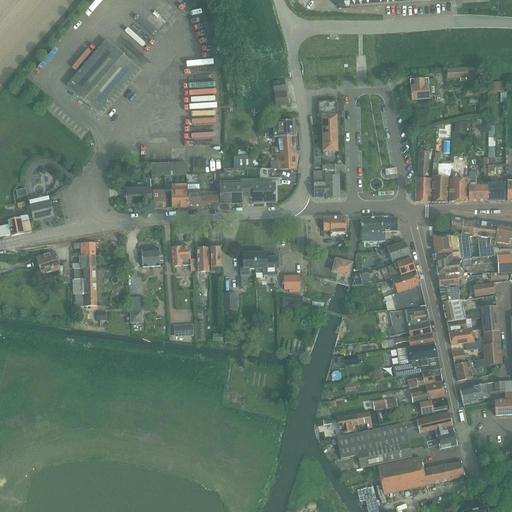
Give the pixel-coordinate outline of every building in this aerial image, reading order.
[(105,41),(65,87),(100,117),(140,71),(105,41)] [(466,82),(480,82),(480,74),(474,74),(474,69),(446,70),(447,80),(466,79),(466,82)] [(274,93),(286,91),(285,80),(273,82),(274,93)] [(427,80),(409,81),(411,101),(429,100),(429,97),(432,97),(432,98),(437,98),(435,80),(428,80),(427,80)] [(504,81),(492,82),(492,91),(504,91),(504,81)] [(275,94),(277,106),(288,104),(287,92),(275,94)] [(323,153),(338,153),(336,117),(335,102),(318,103),(318,118),(322,118),(323,153)] [(274,137),(278,138),(278,140),(282,140),(282,138),(294,137),(293,121),(278,122),(274,122),(274,137)] [(454,123),(453,133),(465,133),(466,123),(454,123)] [(272,156),(276,155),(295,154),(294,137),(282,138),(282,140),(278,140),(279,148),(271,149),(272,156)] [(252,169),(252,157),(251,150),(238,151),(238,157),(234,157),(234,170),(252,169)] [(418,153),(418,179),(415,179),(414,204),(430,203),(431,180),(425,179),(425,173),(426,173),(427,170),(428,153),(418,153)] [(433,160),(431,203),(446,203),(447,177),(449,177),(450,162),(442,162),(442,165),(437,165),(438,160),(439,154),(434,153),(434,160),(433,160)] [(277,162),(273,163),(270,163),(271,167),(271,170),(277,170),(295,171),(295,170),(296,170),(298,157),(295,155),(295,154),(276,155),(277,162)] [(205,160),(193,160),(193,173),(205,172),(205,160)] [(164,164),(164,176),(187,175),(186,164),(186,163),(164,164)] [(152,177),(164,176),(164,164),(151,165),(152,177)] [(327,200),(328,200),(339,200),(339,177),(336,177),(335,165),(323,166),(323,172),(326,172),(326,184),(314,185),(314,199),(327,198),(327,200)] [(469,181),(468,203),(488,202),(487,184),(480,184),(480,183),(476,183),(476,174),(469,173),(469,181)] [(449,181),(448,203),(468,203),(469,181),(467,180),(467,179),(461,179),(461,180),(458,180),(458,175),(452,175),(452,181),(449,181)] [(241,197),(247,196),(247,181),(219,182),(220,204),(221,204),(221,203),(232,202),(232,204),(242,203),(241,197)] [(247,181),(247,196),(253,196),(253,203),(264,203),(264,202),(274,201),(274,202),(275,202),(275,184),(271,181),(247,181)] [(487,184),(488,202),(505,202),(505,184),(487,184)] [(126,205),(152,204),(151,188),(126,190),(126,198),(125,198),(125,200),(126,200),(126,205)] [(153,210),(165,210),(165,192),(165,190),(153,191),(153,210)] [(165,192),(165,210),(187,209),(187,192),(187,191),(184,191),(184,190),(182,190),(182,191),(165,192)] [(187,192),(187,209),(200,208),(200,194),(200,190),(198,190),(198,193),(195,193),(195,191),(187,192)] [(200,194),(200,208),(218,208),(218,196),(216,197),(216,192),(210,193),(210,197),(204,197),(203,193),(200,194)] [(33,221),(53,217),(50,201),(30,206),(33,221)] [(323,218),(323,231),(323,232),(330,232),(330,234),(346,234),(345,218),(323,218)] [(11,236),(11,237),(31,232),(29,221),(21,223),(20,219),(8,221),(9,225),(3,227),(5,237),(11,236)] [(362,243),(379,243),(379,219),(361,219),(362,243)] [(379,219),(379,243),(385,242),(385,233),(397,233),(397,220),(382,220),(382,219),(379,219)] [(450,219),(452,229),(461,231),(461,235),(472,236),(473,223),(463,222),(463,221),(451,219),(450,219)] [(473,223),(472,236),(472,237),(489,239),(488,241),(489,241),(488,246),(493,247),(494,247),(494,245),(494,244),(494,243),(494,242),(497,226),(474,222),(473,223)] [(494,243),(508,245),(509,240),(511,240),(511,228),(497,226),(494,242),(494,243)] [(432,237),(434,250),(462,247),(461,237),(459,237),(459,236),(432,237)] [(476,245),(474,260),(494,257),(494,247),(493,247),(488,246),(489,241),(488,241),(489,239),(472,237),(459,236),(459,237),(461,237),(462,247),(476,245)] [(74,257),(81,257),(95,257),(94,243),(73,244),(73,250),(80,249),(80,254),(73,254),(74,257)] [(391,263),(409,257),(404,243),(386,249),(387,250),(380,252),(381,257),(389,255),(391,263)] [(434,250),(436,264),(470,260),(474,260),(476,245),(462,247),(434,250)] [(190,272),(196,272),(195,260),(190,261),(189,247),(171,249),(173,267),(190,266),(190,272)] [(198,273),(202,273),(209,273),(209,265),(208,248),(205,248),(205,247),(200,247),(200,249),(197,249),(198,273)] [(211,268),(221,268),(220,248),(210,248),(211,268)] [(159,262),(163,261),(162,257),(159,257),(159,249),(141,251),(142,268),(160,267),(159,262)] [(41,276),(58,271),(58,278),(69,278),(69,273),(69,263),(63,263),(63,267),(59,267),(55,252),(36,259),(41,276)] [(248,269),(254,269),(254,253),(243,254),(243,261),(240,261),(240,276),(249,276),(248,269)] [(254,253),(254,269),(256,269),(256,274),(262,274),(262,275),(277,275),(276,258),(267,258),(267,253),(254,253)] [(511,256),(496,257),(498,274),(507,273),(511,272),(511,256)] [(81,257),(81,269),(95,269),(95,257),(81,257)] [(410,260),(388,267),(392,279),(414,272),(410,260)] [(436,264),(437,277),(456,275),(462,275),(462,273),(465,273),(465,268),(471,267),(470,260),(436,264)] [(332,272),(348,277),(351,265),(336,261),(332,272)] [(81,270),(74,270),(75,295),(82,295),(82,282),(96,282),(95,269),(81,269),(81,270)] [(391,280),(396,295),(420,287),(414,272),(392,279),(391,280)] [(437,277),(439,289),(449,287),(449,289),(456,289),(457,289),(460,289),(459,282),(457,282),(456,275),(437,277)] [(299,277),(284,277),(284,291),(289,291),(299,290),(299,277)] [(75,295),(75,296),(84,296),(84,295),(96,294),(96,282),(82,282),(82,295),(75,295)] [(473,287),(474,296),(474,298),(494,294),(492,284),(473,287)] [(387,311),(395,310),(425,308),(420,287),(396,295),(391,296),(391,294),(383,297),(387,311)] [(439,289),(442,304),(462,301),(464,301),(464,299),(458,300),(457,289),(456,289),(449,289),(449,287),(439,289)] [(76,308),(84,307),(97,307),(96,294),(84,295),(84,296),(75,296),(76,308)] [(223,294),(223,311),(236,310),(236,294),(223,294)] [(283,296),(281,308),(285,309),(285,302),(290,303),(303,305),(304,297),(283,296)] [(446,323),(470,320),(475,320),(474,314),(469,314),(469,316),(465,316),(462,301),(442,304),(446,323)] [(481,309),(483,334),(499,332),(496,307),(481,309)] [(389,313),(392,327),(390,329),(389,330),(389,331),(429,324),(426,310),(389,313)] [(130,316),(130,325),(143,324),(142,311),(130,312),(130,316)] [(105,313),(96,313),(96,321),(105,321),(105,313)] [(470,320),(446,323),(446,324),(446,326),(448,332),(448,333),(466,330),(471,330),(470,325),(471,325),(470,320)] [(389,338),(395,336),(408,333),(409,336),(410,339),(431,334),(429,324),(389,331),(388,331),(388,332),(388,335),(389,338)] [(193,325),(183,326),(184,336),(194,336),(193,325)] [(448,333),(450,346),(465,344),(465,349),(466,349),(466,351),(481,349),(480,341),(476,342),(473,342),(471,330),(466,330),(448,333)] [(484,361),(485,367),(501,364),(499,332),(483,334),(484,346),(483,346),(484,361)] [(408,342),(410,348),(410,349),(433,345),(431,334),(410,339),(409,336),(394,339),(395,345),(408,342)] [(395,378),(439,371),(433,345),(410,349),(410,348),(405,349),(408,364),(393,367),(395,378)] [(454,363),(458,363),(465,362),(464,352),(452,353),(454,363)] [(344,366),(359,365),(358,356),(350,357),(344,357),(343,357),(344,366)] [(481,367),(485,367),(484,361),(475,362),(476,370),(481,369),(481,367)] [(454,363),(458,382),(472,380),(471,375),(474,375),(473,371),(470,371),(469,363),(459,365),(458,363),(454,363)] [(417,387),(441,382),(440,371),(422,375),(422,378),(408,381),(409,386),(411,385),(412,389),(417,388),(417,387)] [(503,382),(503,387),(506,387),(506,393),(511,392),(511,381),(508,382),(503,382)] [(495,393),(498,392),(504,391),(503,387),(503,382),(493,384),(495,393)] [(421,402),(445,398),(443,383),(426,386),(427,392),(410,395),(412,403),(421,401),(421,402)] [(355,384),(344,385),(345,392),(356,391),(355,384)] [(474,401),(475,401),(490,398),(489,394),(487,385),(471,388),(474,401)] [(459,390),(462,406),(475,403),(475,401),(474,401),(471,388),(459,390)] [(495,402),(495,408),(495,417),(511,416),(511,394),(505,395),(505,401),(495,402)] [(395,399),(385,400),(386,409),(396,408),(395,399)] [(421,416),(448,410),(446,400),(419,405),(421,416)] [(356,416),(358,426),(366,424),(367,429),(372,428),(371,426),(379,424),(377,413),(369,414),(369,413),(356,416)] [(415,422),(404,424),(405,430),(417,427),(419,434),(438,430),(438,433),(442,433),(441,429),(452,426),(449,414),(416,421),(416,422),(415,423),(415,422)] [(324,421),(325,426),(338,424),(340,435),(353,432),(352,427),(358,426),(356,416),(339,419),(339,418),(324,421)] [(340,460),(357,456),(360,469),(411,458),(405,430),(404,424),(336,439),(340,460)] [(437,440),(434,441),(435,447),(438,447),(439,450),(456,446),(453,430),(442,433),(438,433),(435,434),(437,440)] [(446,482),(464,477),(461,463),(423,471),(420,458),(377,468),(383,496),(446,482)] [(364,500),(367,511),(378,511),(373,487),(357,491),(359,501),(364,500)]
